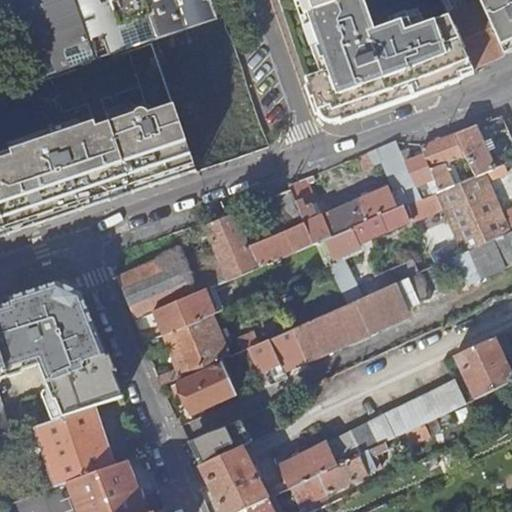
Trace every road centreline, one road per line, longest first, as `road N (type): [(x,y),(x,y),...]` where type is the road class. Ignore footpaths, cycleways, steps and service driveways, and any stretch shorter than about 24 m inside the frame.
road 1 (residential): [(511,309),(293,411),(285,439),(254,454)]
road 2 (residential): [(84,238),(189,511)]
road 3 (residential): [(317,154),(132,209),(84,238)]
road 4 (residential): [(511,76),(317,154)]
road 5 (residential): [(317,154),(256,0)]
